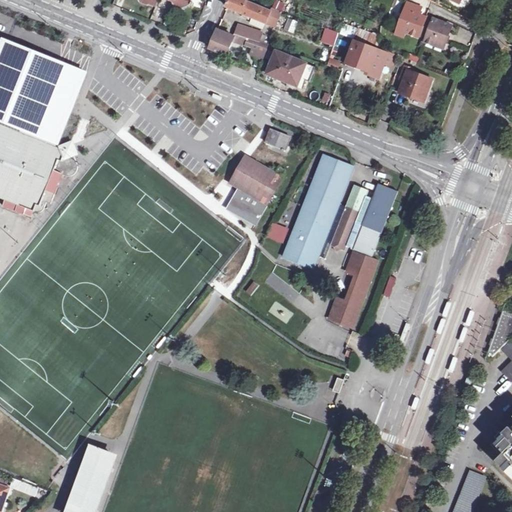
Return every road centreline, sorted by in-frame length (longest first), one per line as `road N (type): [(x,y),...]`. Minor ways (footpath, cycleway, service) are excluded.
road 1 (secondary): [(445,240),(348,511)]
road 2 (secondary): [(366,511),(447,285)]
road 3 (tertiary): [(382,151),(191,68)]
road 4 (tertiary): [(191,68),(24,0)]
